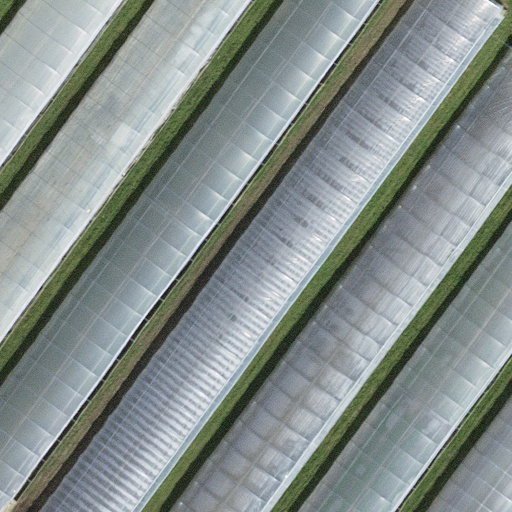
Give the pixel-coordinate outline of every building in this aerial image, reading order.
[(0,181),(119,0),(24,0),(0,37),(0,181)] [(294,0),(252,60),(256,63),(0,415),(0,504),(4,507),(322,70),(329,76),(384,0),(294,0)] [(178,0),(0,234),(0,343),(246,21),(217,0),(178,0)] [(160,511),(486,0),(416,0),(289,201),(292,203),(243,281),(228,272),(99,476),(82,465),(52,511),(160,511)] [(399,511),(511,353),(511,232),(313,511),(399,511)] [(511,511),(511,404),(442,511),(511,511)]
